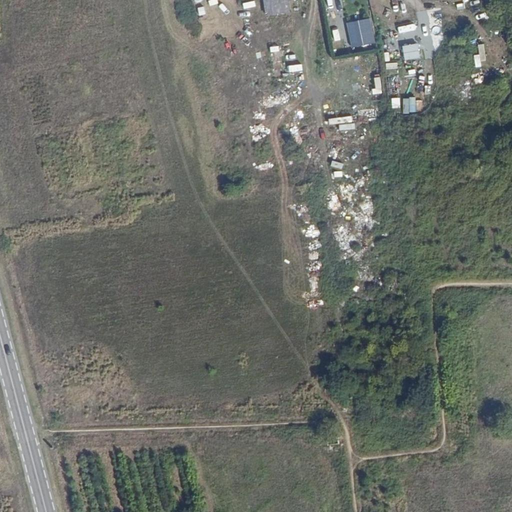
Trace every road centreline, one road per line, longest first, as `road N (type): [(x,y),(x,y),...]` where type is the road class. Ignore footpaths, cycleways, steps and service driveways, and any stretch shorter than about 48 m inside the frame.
road 1 (track): [(351,459),(344,424),(0,431)]
road 2 (track): [(511,281),(442,284),(435,291),(444,442),(351,459)]
road 3 (tertiary): [(0,336),(45,511)]
